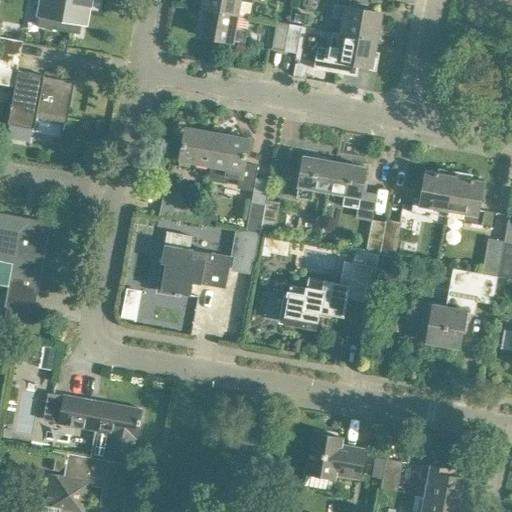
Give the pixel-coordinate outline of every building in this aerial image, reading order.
[(41,0),(36,26),(80,34),(82,22),(83,23),(86,23),(86,22),(88,7),(89,6),(92,7),(92,6),(90,6),(90,0),(41,0)] [(203,0),(202,8),(235,14),(237,0),(239,0),(251,2),(251,0),(203,0)] [(375,40),(380,13),(334,4),(331,18),(344,20),(341,34),(375,40)] [(233,27),(235,14),(202,8),(197,35),(244,44),(247,30),(233,27)] [(272,49),(284,51),(289,24),(277,22),(272,49)] [(301,26),(289,24),(284,51),(297,53),(301,26)] [(375,40),(341,34),(339,47),(333,46),(317,43),(312,68),(325,71),(346,74),(347,71),(353,72),(352,75),(357,76),(359,64),(369,66),(369,70),(370,70),(376,71),(379,53),(373,51),(375,40)] [(0,67),(17,70),(23,41),(19,40),(19,41),(0,37),(0,67)] [(7,124),(31,128),(34,128),(36,117),(66,122),(65,124),(66,124),(74,81),(73,81),(73,82),(43,77),(44,75),(17,70),(7,124)] [(208,179),(209,179),(217,132),(186,127),(178,167),(195,170),(196,163),(211,166),(208,179)] [(217,132),(209,179),(225,182),(226,175),(240,178),(239,186),(254,189),(258,166),(244,163),(249,138),(217,132)] [(314,188),(329,191),(334,161),(303,156),(296,197),(312,200),(314,188)] [(358,208),(366,167),(334,161),(329,191),(345,194),(343,206),(358,208)] [(432,207),(448,210),(454,175),(424,170),(419,199),(413,198),(411,212),(430,216),(432,207)] [(484,181),(454,175),(448,210),(464,213),(463,222),(482,225),(485,211),(479,210),(484,181)] [(201,224),(204,208),(187,205),(180,195),(164,192),(160,216),(201,224)] [(266,204),(261,233),(275,236),(281,203),(266,200),(266,204)] [(247,231),(261,233),(266,204),(252,201),(247,231)] [(24,218),(0,214),(0,262),(13,265),(5,307),(31,312),(32,312),(48,223),(31,220),(30,222),(23,221),(24,218)] [(385,222),(379,255),(395,258),(401,222),(385,219),(385,222)] [(379,255),(385,222),(372,220),(366,253),(379,255)] [(235,243),(258,247),(261,233),(247,231),(237,229),(235,243)] [(498,277),(504,241),(488,238),(482,274),(497,276),(498,277)] [(511,242),(504,241),(498,277),(511,279),(511,242)] [(190,296),(193,279),(200,280),(199,284),(201,284),(201,283),(224,288),(226,289),(231,256),(212,253),(210,261),(192,258),(193,249),(164,244),(161,263),(167,264),(166,271),(164,271),(161,289),(161,288),(160,290),(175,293),(175,295),(181,296),(181,294),(190,296)] [(341,284),(334,283),(332,296),(323,294),(324,291),(290,285),(283,322),(316,328),(320,308),(328,310),(327,313),(343,316),(348,288),(373,292),(377,266),(345,260),(341,284)] [(497,276),(482,274),(451,268),(444,307),(433,305),(427,341),(458,347),(464,312),(470,313),(473,300),(492,304),(497,276)] [(121,318),(134,321),(140,293),(126,291),(121,318)] [(42,352),(18,348),(15,348),(13,361),(39,366),(42,352)] [(89,457),(126,463),(130,464),(135,437),(136,437),(138,424),(139,425),(140,419),(139,419),(141,409),(139,409),(139,411),(94,403),(94,401),(64,395),(59,423),(94,430),(89,457)] [(306,472),(334,477),(334,472),(358,477),(364,450),(351,447),(350,450),(339,448),(341,438),(314,433),(306,472)] [(122,486),(126,463),(89,457),(57,451),(53,471),(58,472),(66,465),(64,477),(48,474),(44,498),(50,500),(51,498),(61,500),(59,508),(78,511),(83,511),(86,498),(83,497),(86,485),(102,488),(99,505),(123,509),(122,511),(137,511),(141,489),(122,486)] [(403,461),(386,459),(381,488),(397,491),(403,461)] [(428,479),(425,496),(463,503),(468,479),(454,477),(455,470),(422,464),(419,478),(428,479)] [(412,511),(461,511),(463,503),(425,496),(421,511),(417,511),(413,511),(412,511)]
